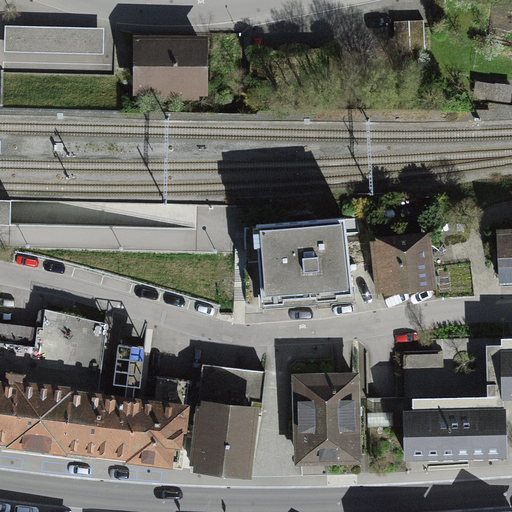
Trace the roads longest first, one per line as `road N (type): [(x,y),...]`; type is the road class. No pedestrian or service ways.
road 1 (residential): [(0,277),(235,339),(511,311)]
road 2 (primary): [(0,487),(89,502),(270,507),(511,493)]
road 3 (unclassified): [(58,0),(159,17),(278,0)]
